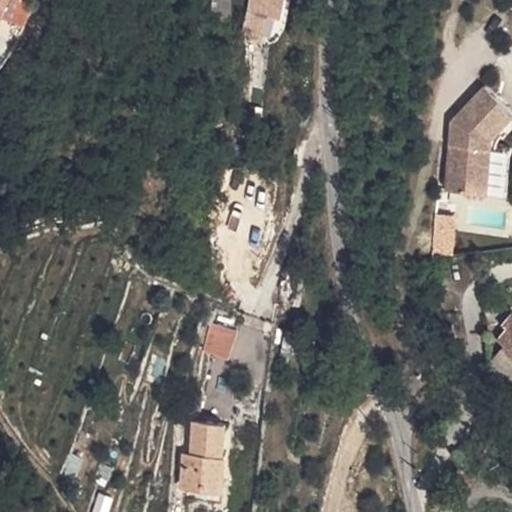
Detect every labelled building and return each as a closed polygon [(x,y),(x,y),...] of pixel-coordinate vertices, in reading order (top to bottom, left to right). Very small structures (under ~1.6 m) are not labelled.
[(230,9),(227,0),(212,0),(215,12),(230,9)] [(273,3),(280,3),(280,0),(247,0),(245,22),(264,23),(266,3),(273,3)] [(262,37),(280,29),(289,11),(290,0),(280,0),(280,3),(273,3),(266,3),(264,23),(265,23),(262,37)] [(453,89),(450,159),(490,162),(493,114),(494,106),(511,86),(511,76),(488,53),(453,89)] [(511,86),(494,106),(493,114),(498,115),(499,108),(504,104),(506,106),(511,99),(511,86)] [(498,115),(493,114),(490,162),(509,163),(511,115),(498,115)] [(511,315),(511,284),(501,296),(506,300),(500,306),(511,315)] [(225,362),(239,334),(218,324),(205,352),(225,362)] [(193,421),(190,449),(182,449),(178,482),(195,484),(193,498),(219,501),(223,455),(218,454),(221,425),(193,421)]
